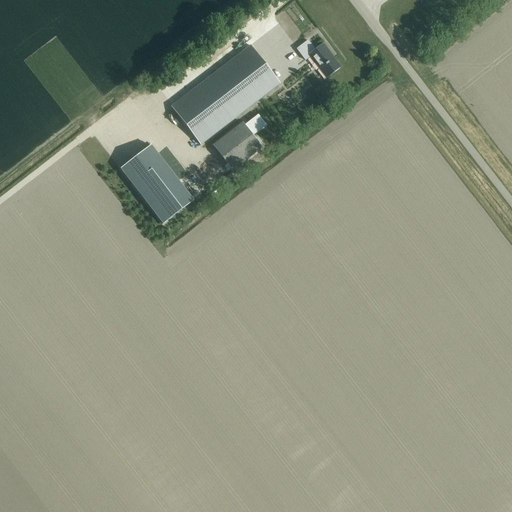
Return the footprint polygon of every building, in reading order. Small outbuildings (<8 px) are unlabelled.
[(326,78),(340,67),(323,44),(315,50),(308,41),(297,49),(305,60),(310,57),(326,78)] [(200,145),(280,84),(250,46),(171,107),(200,145)] [(339,48),(334,52),(341,60),(346,57),(339,48)] [(242,122),(213,145),(232,171),(262,148),(242,122)] [(120,169),(163,224),(193,201),(150,145),(120,169)]
